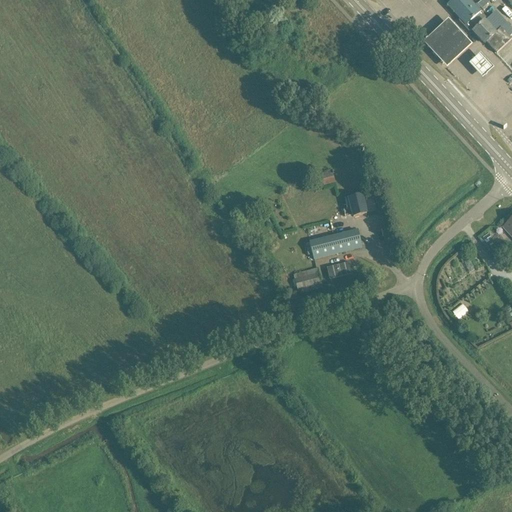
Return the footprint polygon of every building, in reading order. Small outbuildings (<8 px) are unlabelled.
[(488,19),(469,0),(453,0),(447,6),(447,7),(448,6),(460,19),(459,21),(463,25),(465,24),(466,26),(466,28),(469,32),(471,32),(473,30),(475,31),(485,21),(488,19)] [(481,0),(477,4),(481,9),(491,0),(481,0)] [(445,68),(471,44),(447,19),(421,43),(445,68)] [(475,31),(474,32),(485,44),(486,43),(497,54),(511,40),(502,29),(497,33),(485,21),(475,31)] [(502,29),(510,38),(511,36),(511,29),(507,24),(502,29)] [(469,64),(482,78),(493,68),(480,54),(469,64)] [(324,187),(335,183),(332,170),(320,173),(324,187)] [(362,196),(348,199),(351,209),(344,211),(345,217),(353,215),(353,217),(367,213),(362,196)] [(511,237),(511,218),(502,227),(511,237)] [(357,231),(324,240),(310,244),(314,260),(361,247),(357,231)] [(326,266),(327,278),(353,275),(351,263),(326,266)] [(323,288),(318,269),(294,276),(299,294),(323,288)] [(460,319),(469,311),(462,304),(453,313),(460,319)]
